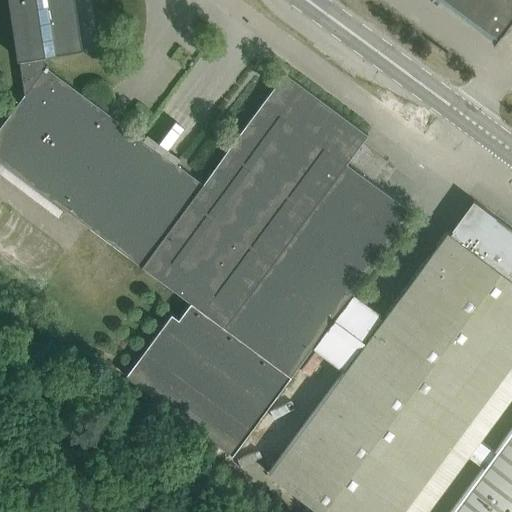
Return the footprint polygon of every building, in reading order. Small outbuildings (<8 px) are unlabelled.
[(82,48),(74,0),(8,0),(17,58),(18,58),(23,88),(26,91),(45,66),(42,54),(82,48)] [(511,0),(446,0),(497,37),(492,43),(494,44),(511,18),(511,0)] [(328,355),(366,306),(350,295),(412,211),(346,162),(367,133),(284,72),(202,183),(45,66),(26,91),(0,126),(0,161),(189,301),(177,317),(170,312),(125,375),(232,454),(314,344),(328,355)] [(321,511),(424,511),(467,454),(478,440),(511,393),(511,228),(472,199),(451,228),(452,228),(449,232),(447,230),(382,318),(366,306),(328,355),(345,368),(268,472),(321,511)] [(511,511),(511,426),(494,451),(478,440),(467,454),(483,466),(448,511),(511,511)]
